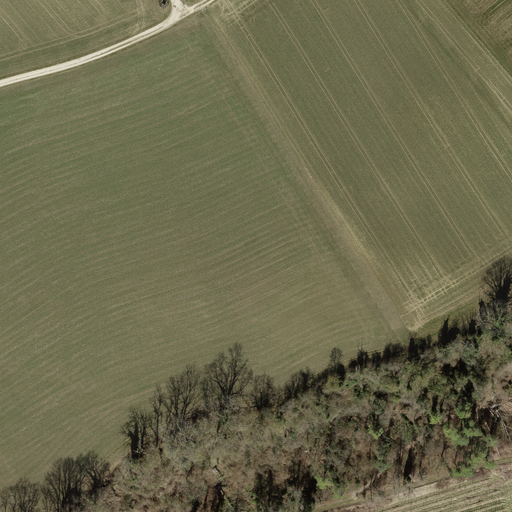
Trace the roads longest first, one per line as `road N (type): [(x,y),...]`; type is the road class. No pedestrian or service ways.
road 1 (track): [(511,294),(436,338),(328,369),(289,394),(186,417),(137,439),(60,511)]
road 2 (track): [(178,0),(192,11),(156,30),(86,61),(0,80)]
road 3 (track): [(511,464),(342,505)]
